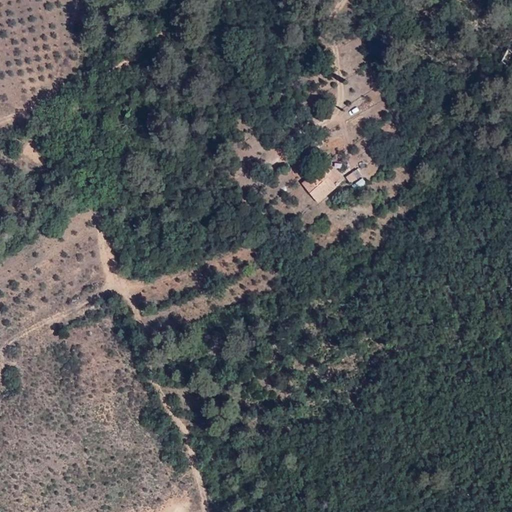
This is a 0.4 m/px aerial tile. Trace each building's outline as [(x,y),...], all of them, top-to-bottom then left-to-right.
[(320,166),(328,160),(325,156),(314,166),(317,169),(320,166)] [(302,176),(300,178),(315,195),(340,173),(328,160),(320,166),(326,172),(312,186),(302,176)] [(314,166),(302,176),(312,186),(326,172),(320,166),(317,169),(314,166)] [(350,167),(344,171),(348,177),(354,173),(350,167)] [(350,180),(353,184),(363,177),(360,173),(350,180)]
